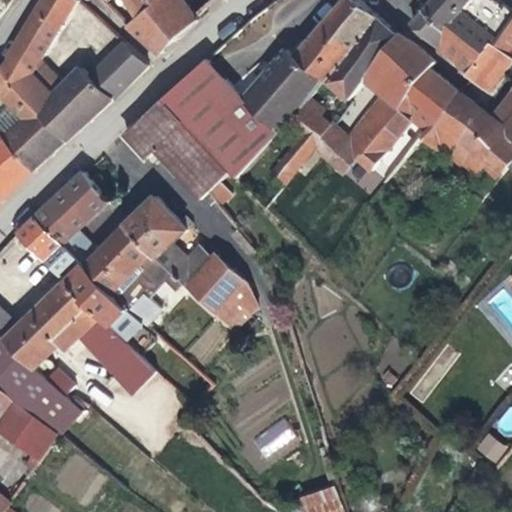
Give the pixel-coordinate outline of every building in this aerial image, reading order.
[(44,0),(40,7),(66,24),(80,0),(44,0)] [(152,0),(138,0),(146,12),(156,4),(152,0)] [(152,0),(156,4),(179,35),(200,17),(187,0),(152,0)] [(365,0),(344,0),(298,54),(323,80),(326,75),(382,15),(365,0)] [(431,0),(425,7),(449,30),(466,9),(473,0),(431,0)] [(161,53),(179,35),(156,4),(146,12),(129,24),(161,53)] [(66,24),(40,7),(3,68),(24,90),(43,61),(66,24)] [(449,30),(425,7),(415,19),(439,43),(449,30)] [(475,78),(477,75),(499,45),(504,39),(466,9),(449,30),(439,43),(475,78)] [(402,31),(382,15),(326,75),(354,97),(368,77),(402,31)] [(511,27),(504,39),(499,45),(511,54),(511,27)] [(439,59),(402,31),(368,77),(386,92),(351,135),(335,121),(318,106),(322,101),(310,93),(290,119),(304,132),(296,141),(273,174),(286,183),(298,168),(314,148),(322,155),(345,174),(360,156),(374,169),(413,118),(425,130),(463,89),(434,65),(439,59)] [(127,40),(92,73),(114,98),(150,65),(150,60),(127,40)] [(491,86),(511,58),(511,54),(499,45),(477,75),(491,86)] [(292,47),(247,96),(282,132),(290,119),(310,93),(323,80),(298,54),(292,47)] [(282,132),(247,96),(208,57),(166,98),(235,167),(241,173),(282,132)] [(114,98),(92,73),(83,65),(64,82),(43,61),(24,90),(39,105),(71,138),(114,98)] [(0,72),(0,89),(13,103),(27,116),(39,105),(24,90),(3,68),(0,72)] [(425,130),(405,155),(422,168),(441,143),(464,164),(467,161),(479,172),(489,161),(502,173),(511,163),(511,117),(507,124),(494,114),(463,89),(425,130)] [(511,92),(494,114),(507,124),(511,117),(511,92)] [(166,98),(129,132),(149,156),(159,146),(212,203),(218,196),(212,190),(224,179),(235,167),(166,98)] [(13,103),(0,114),(0,131),(1,133),(6,138),(27,116),(13,103)] [(27,116),(6,138),(37,168),(71,138),(39,105),(27,116)] [(0,134),(0,183),(10,194),(37,168),(6,138),(1,133),(0,134)] [(307,175),(322,155),(314,148),(298,168),(307,175)] [(422,168),(405,155),(386,179),(413,206),(434,177),(422,168)] [(86,171),(38,216),(67,247),(115,202),(86,171)] [(235,189),(224,179),(212,190),(218,196),(224,201),(235,189)] [(0,202),(10,194),(0,183),(0,202)] [(190,226),(183,219),(160,193),(130,223),(155,251),(160,256),(175,241),(190,226)] [(183,219),(190,226),(195,221),(189,214),(183,219)] [(50,263),(67,247),(38,216),(21,232),(50,263)] [(130,223),(89,263),(115,291),(155,251),(130,223)] [(241,226),(235,231),(254,253),(260,248),(241,226)] [(189,282),(216,255),(204,243),(192,256),(175,241),(160,256),(189,282)] [(219,250),(216,255),(189,282),(240,328),(261,304),(251,279),(219,250)] [(69,279),(104,313),(114,322),(130,307),(115,291),(89,263),(87,261),(69,279)] [(69,348),(83,335),(104,313),(69,279),(35,312),(63,341),(69,348)] [(0,301),(0,327),(9,336),(23,323),(0,301)] [(40,365),(63,341),(35,312),(23,323),(9,336),(40,365)] [(104,313),(83,335),(119,372),(141,347),(114,322),(104,313)] [(0,327),(0,375),(20,393),(65,432),(86,407),(69,392),(51,375),(40,365),(9,336),(0,327)] [(60,366),(51,375),(69,392),(78,383),(60,366)] [(0,417),(20,393),(0,375),(0,417)] [(20,393),(0,417),(0,426),(43,457),(65,432),(20,393)] [(511,404),(497,424),(510,434),(511,431),(511,404)] [(266,459),(298,437),(284,417),(252,440),(266,459)] [(481,446),(495,458),(504,447),(490,435),(481,446)] [(77,460),(78,498),(98,498),(98,460),(77,460)] [(350,511),(339,486),(305,497),(309,511),(350,511)] [(0,511),(3,511),(13,499),(0,488),(0,511)]
